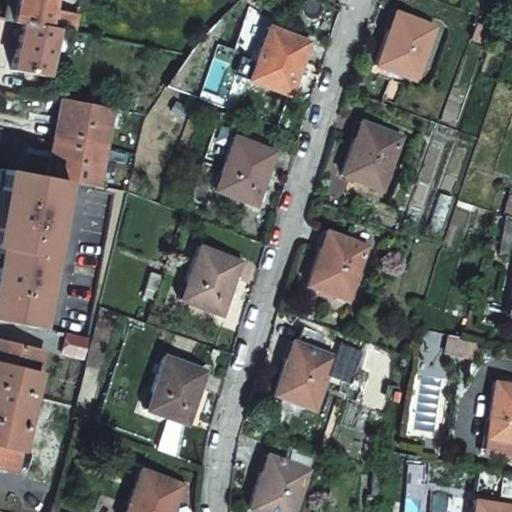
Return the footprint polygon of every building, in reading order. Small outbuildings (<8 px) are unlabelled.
[(9,0),(5,22),(20,25),(20,24),(53,30),(74,34),(78,13),(52,8),(53,0),(9,0)] [(426,24),(422,23),(393,13),(374,66),(415,81),(434,27),(426,24)] [(44,76),(53,30),(20,24),(20,25),(12,70),(44,76)] [(245,81),(288,96),(306,43),(264,28),(245,81)] [(0,76),(0,88),(8,90),(26,94),(27,85),(17,84),(16,82),(16,79),(0,76)] [(8,90),(0,88),(0,93),(25,98),(26,94),(8,90)] [(67,106),(60,141),(106,148),(114,114),(67,106)] [(339,176),(380,191),(400,137),(359,122),(339,176)] [(212,192),(252,207),(271,153),(231,138),(212,192)] [(106,148),(60,141),(51,179),(63,181),(97,186),(106,148)] [(51,179),(0,171),(0,173),(0,247),(49,256),(63,181),(51,179)] [(510,258),(511,251),(511,215),(511,216),(500,255),(510,258)] [(305,285),(346,300),(365,247),(324,232),(305,285)] [(0,247),(0,319),(36,326),(49,256),(0,247)] [(218,315),(237,261),(195,247),(177,300),(218,315)] [(139,288),(152,293),(158,276),(145,271),(139,288)] [(312,411),(329,366),(345,372),(353,348),(323,338),(318,352),(290,342),(271,396),(312,411)] [(0,362),(6,364),(10,343),(0,340),(0,362)] [(473,359),(476,343),(463,340),(459,356),(473,359)] [(37,390),(46,351),(10,343),(6,364),(0,362),(0,387),(35,396),(37,390)] [(141,411),(181,426),(201,373),(161,358),(141,411)] [(484,449),(511,454),(511,383),(496,381),(484,449)] [(0,417),(29,425),(34,402),(35,396),(0,387),(0,417)] [(0,465),(18,470),(27,433),(29,425),(0,417),(0,465)] [(254,511),(290,511),(299,490),(311,457),(286,448),(281,461),(264,455),(244,508),(254,511)] [(384,491),(385,470),(373,469),(373,491),(384,491)] [(169,511),(173,500),(178,502),(183,487),(137,470),(121,511),(169,511)] [(474,511),(511,511),(511,505),(476,501),(474,511)]
